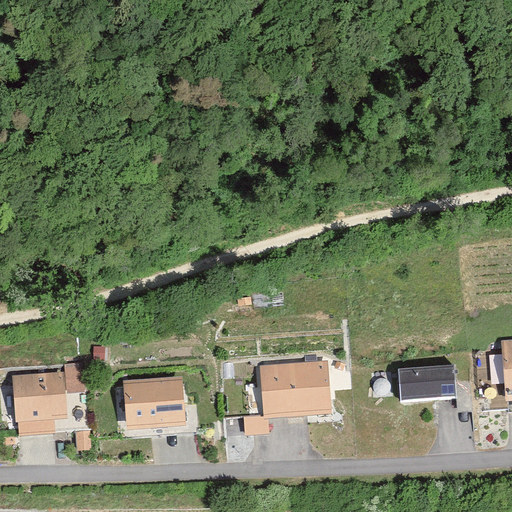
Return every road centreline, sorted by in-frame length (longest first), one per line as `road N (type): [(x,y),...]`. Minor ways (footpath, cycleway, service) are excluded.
road 1 (track): [(511,195),(293,240),(124,293),(0,319)]
road 2 (residential): [(511,459),(0,476)]
